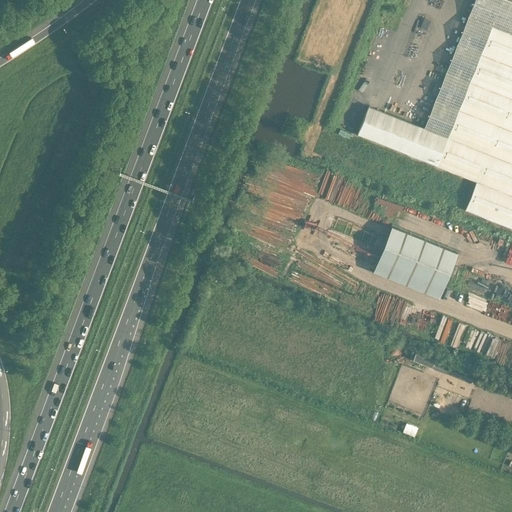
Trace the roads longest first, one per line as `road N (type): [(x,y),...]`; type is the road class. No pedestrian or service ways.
road 1 (motorway): [(204,0),(11,511)]
road 2 (motorway): [(55,511),(248,0)]
road 3 (track): [(305,155),(364,0)]
